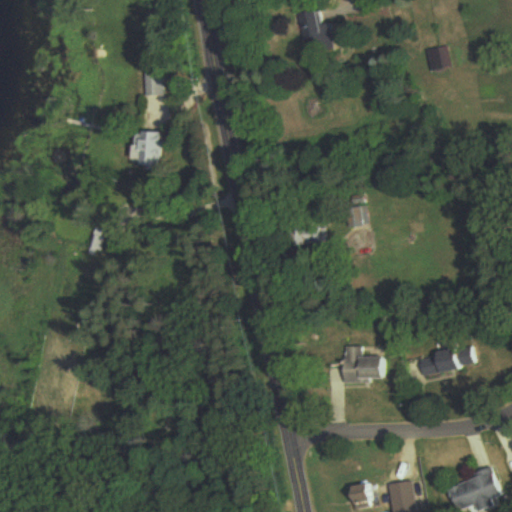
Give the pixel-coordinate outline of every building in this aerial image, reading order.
[(331,10),(309,15),(319,57),(341,51),(331,10)] [(433,51),(436,72),(457,69),(453,47),(433,51)] [(148,97),(162,97),(162,73),(148,73),(148,97)] [(170,133),(148,134),(150,167),(173,166),(170,133)] [(336,228),(313,228),(313,244),(336,244),(336,228)] [(369,358),(369,347),(350,348),(350,383),(395,382),(394,357),(369,358)] [(424,358),(428,378),(482,367),(478,347),(424,358)] [(455,487),(463,511),(471,511),(487,507),(488,511),(495,511),(506,509),(503,501),(511,498),(503,471),(455,487)] [(364,511),(384,507),(380,487),(359,492),(364,511)] [(425,496),(408,501),(410,511),(427,511),(429,511),(425,496)]
